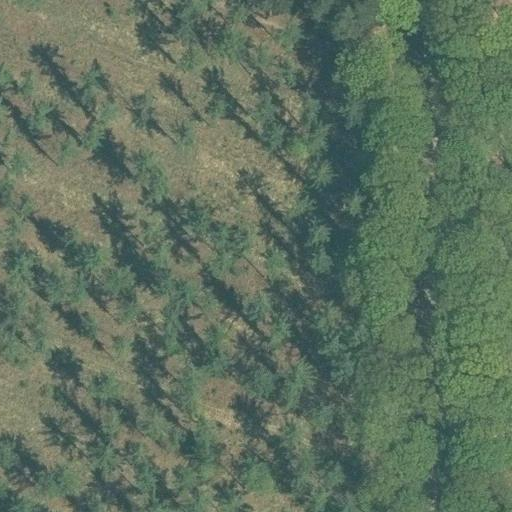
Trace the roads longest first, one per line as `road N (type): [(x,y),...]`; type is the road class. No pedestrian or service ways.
road 1 (track): [(437,511),(432,182)]
road 2 (track): [(432,182),(429,0)]
